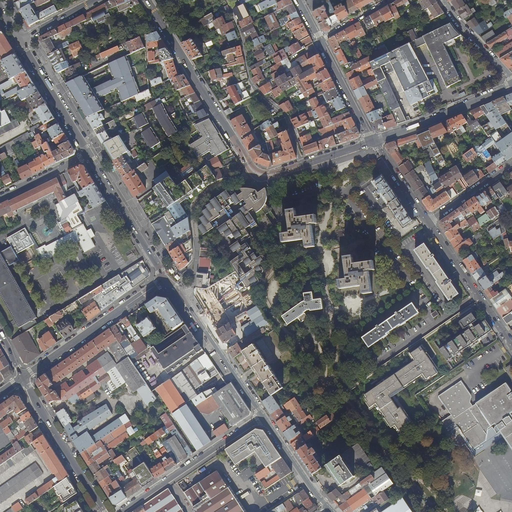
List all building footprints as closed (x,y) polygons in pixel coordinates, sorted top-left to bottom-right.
[(31,0),(21,0),(16,3),(20,10),(35,2),(34,1),(33,2),(31,0)] [(35,2),(20,10),(26,20),(30,26),(36,23),(64,8),(61,3),(55,6),(43,12),(42,10),(35,13),(33,9),(51,0),(38,0),(38,1),(36,1),(35,2)] [(117,6),(130,1),(129,0),(120,0),(116,2),(115,0),(111,0),(105,3),(108,10),(117,6)] [(136,0),(132,0),(130,1),(117,6),(120,12),(121,11),(121,12),(122,13),(127,11),(128,9),(131,7),(131,9),(132,9),(133,9),(133,8),(134,7),(139,4),(136,0)] [(268,0),(260,5),(263,11),(271,7),(277,4),(284,0),(274,0),(270,2),(268,0)] [(292,3),(290,0),(284,0),(277,4),(279,7),(275,8),(275,10),(273,10),(274,12),(292,3)] [(349,14),(358,9),(358,8),(353,0),(347,0),(346,1),(347,3),(344,5),(349,14)] [(353,0),(358,8),(364,5),(361,0),(353,0)] [(425,10),(437,3),(435,0),(419,0),(425,10)] [(450,0),(457,10),(466,5),(462,0),(450,0)] [(318,8),(313,11),(319,22),(329,17),(325,9),(326,9),(327,10),(328,9),(332,16),(336,14),(335,10),(330,2),(329,2),(324,4),(324,5),(320,7),(319,7),(318,8)] [(108,10),(105,3),(83,15),(86,20),(104,11),(108,10)] [(261,35),(261,36),(263,36),(280,28),(277,21),(275,17),(288,11),(290,15),(284,18),(287,24),(300,18),(292,3),(274,12),(265,17),(269,25),(263,28),(265,33),(263,34),(261,35)] [(339,19),(349,14),(344,5),(343,6),(341,3),(335,6),(336,9),(335,10),(336,14),(339,19)] [(395,19),(401,17),(397,8),(394,3),(388,6),(394,17),(395,19)] [(431,20),(444,13),(437,3),(425,10),(431,20)] [(457,10),(464,18),(476,11),(474,7),(470,9),(467,4),(466,5),(457,10)] [(385,22),(394,17),(388,6),(380,11),(385,20),(385,22)] [(232,10),(235,17),(237,16),(240,14),(239,10),(238,7),(232,10)] [(104,11),(92,17),(94,22),(97,20),(99,24),(111,18),(109,14),(106,15),(104,11)] [(379,23),(385,20),(380,11),(370,16),(375,26),(378,25),(377,22),(378,21),(379,23)] [(237,16),(240,22),(248,18),(245,12),(241,14),(240,14),(237,16)] [(215,19),(212,14),(200,20),(202,22),(204,27),(208,25),(206,21),(208,20),(210,22),(215,19)] [(326,31),(331,29),(330,26),(333,24),(332,23),(339,19),(336,14),(332,16),(329,17),(319,22),(323,30),(326,31)] [(86,20),(83,15),(64,25),(67,30),(80,23),(86,20)] [(375,26),(370,16),(363,20),(368,29),(375,26)] [(226,25),(222,17),(213,22),(214,24),(213,25),(214,27),(216,27),(216,29),(219,28),(226,25)] [(239,22),(242,28),(253,23),(250,17),(248,18),(240,22),(239,22)] [(467,22),(479,34),(494,25),(492,21),(487,24),(484,20),(479,24),(475,17),(467,22)] [(244,38),(246,44),(249,43),(259,38),(253,26),(257,24),(257,23),(259,22),(259,23),(265,21),(263,18),(253,23),(242,28),(240,30),(244,38)] [(285,25),(287,24),(284,18),(277,21),(280,28),(285,25)] [(303,23),(300,18),(287,24),(285,25),(288,31),(303,23)] [(235,31),(231,22),(226,25),(219,28),(223,36),(227,35),(235,31)] [(366,34),(360,22),(354,25),(359,35),(360,37),(366,34)] [(80,23),(67,30),(61,33),(63,37),(66,36),(68,35),(69,36),(71,35),(70,34),(77,30),(78,31),(83,29),(80,23)] [(305,27),(303,23),(288,31),(285,32),(287,36),(293,33),(305,27)] [(456,29),(452,23),(431,33),(429,34),(417,39),(412,42),(407,44),(403,46),(399,48),(389,53),(382,57),(373,62),(372,61),(370,63),(371,66),(373,69),(377,80),(379,84),(381,90),(388,106),(391,112),(392,115),(393,115),(397,125),(411,120),(409,116),(405,118),(386,75),(387,74),(388,75),(395,71),(411,105),(438,92),(433,79),(429,81),(414,50),(427,43),(448,87),(461,81),(444,44),(462,36),(456,29)] [(67,30),(64,25),(56,30),(58,34),(59,34),(61,33),(67,30)] [(359,35),(354,25),(345,30),(349,40),(350,40),(359,35)] [(495,52),(500,58),(511,50),(511,36),(511,35),(511,34),(511,26),(497,36),(486,43),(491,48),(508,37),(510,40),(507,41),(508,43),(502,47),(495,52)] [(309,35),(305,27),(293,33),(298,41),(309,35)] [(412,42),(417,39),(414,33),(417,31),(415,28),(408,32),(412,42)] [(58,34),(56,30),(40,38),(39,41),(40,43),(53,37),(58,34)] [(349,40),(345,30),(328,39),(335,52),(342,49),(340,45),(349,40)] [(486,43),(497,36),(493,30),(481,37),(486,43)] [(238,38),(235,31),(227,35),(229,39),(226,40),(225,40),(221,41),(220,43),(220,45),(238,38)] [(162,40),(157,32),(146,35),(147,43),(157,41),(162,40)] [(0,61),(15,54),(8,42),(3,34),(0,35),(0,61)] [(249,43),(252,49),(262,44),(266,42),(263,36),(261,36),(259,38),(249,43)] [(312,41),(310,36),(301,41),(303,45),(312,41)] [(53,37),(40,43),(48,56),(60,50),(58,46),(55,48),(51,41),(54,39),(53,37)] [(126,43),(131,54),(144,48),(140,37),(126,43)] [(166,48),(162,40),(157,41),(158,43),(160,50),(166,48)] [(182,44),(192,60),(203,56),(192,40),(182,44)] [(66,59),(66,61),(69,60),(90,51),(87,50),(83,52),(78,41),(69,46),(74,56),(73,57),(73,56),(68,59),(68,58),(66,59)] [(157,41),(147,43),(148,49),(158,47),(157,41)] [(355,42),(351,43),(357,55),(359,58),(362,56),(355,42)] [(298,43),(293,46),(297,53),(305,48),(304,46),(301,48),(298,43)] [(251,52),(252,53),(254,52),(264,47),(262,44),(252,49),(253,51),(251,52)] [(264,47),(254,52),(258,61),(265,58),(263,52),(262,51),(265,50),(265,51),(266,51),(270,57),(272,55),(276,54),(270,44),(264,48),(264,47)] [(123,50),(121,45),(100,54),(102,59),(123,50)] [(243,55),(240,46),(222,52),(224,59),(228,58),(229,63),(235,61),(233,54),(236,53),(237,57),(243,55)] [(289,48),(287,47),(278,52),(276,54),(272,55),(274,59),(279,56),(282,61),(287,58),(285,53),(290,50),(293,55),(297,53),(293,46),(289,48)] [(389,53),(386,47),(379,50),(382,57),(389,53)] [(60,50),(48,56),(55,67),(66,61),(66,59),(61,49),(60,50)] [(174,59),(167,49),(159,51),(158,52),(161,57),(160,57),(163,62),(165,61),(173,60),(174,59)] [(319,55),(317,52),(316,52),(315,49),(290,64),(277,72),(280,77),(286,74),(291,71),(299,66),(300,65),(301,65),(319,55)] [(342,49),(335,52),(341,65),(344,64),(345,65),(349,63),(342,49)] [(382,57),(379,50),(369,55),(370,56),(372,61),(373,62),(382,57)] [(511,50),(500,58),(511,70),(511,50)] [(152,51),(148,52),(149,65),(159,63),(159,60),(155,61),(155,52),(153,52),(153,51),(152,52),(152,51)] [(15,54),(0,61),(0,64),(2,69),(5,75),(8,74),(11,80),(26,72),(15,54)] [(327,70),(319,55),(301,65),(303,68),(312,64),(313,64),(316,63),(317,65),(314,67),(314,66),(310,68),(311,70),(309,71),(308,70),(307,71),(307,72),(304,74),(299,66),(291,71),(295,78),(296,77),(296,78),(299,77),(301,81),(317,73),(317,74),(327,70)] [(359,58),(357,55),(355,57),(356,59),(356,58),(358,62),(354,64),(353,61),(351,62),(350,62),(349,63),(351,68),(353,71),(355,70),(363,66),(359,60),(359,58)] [(372,61),(370,56),(361,60),(361,59),(359,60),(363,66),(370,63),(372,61)] [(245,63),(243,57),(237,59),(238,62),(230,64),(230,66),(245,63)] [(98,114),(103,111),(97,97),(105,93),(106,95),(114,92),(113,90),(116,89),(117,90),(119,90),(124,102),(135,97),(139,95),(122,58),(105,65),(113,82),(110,84),(109,82),(88,92),(81,77),(66,85),(69,90),(87,119),(98,114)] [(277,72),(290,64),(287,58),(282,61),(277,64),(274,66),(277,72)] [(66,61),(55,67),(59,73),(65,70),(70,68),(69,66),(70,65),(69,64),(71,63),(69,60),(66,61)] [(178,77),(173,60),(165,61),(171,80),(178,77)] [(261,61),(250,67),(252,71),(263,65),(261,61)] [(263,65),(252,71),(255,77),(261,74),(262,73),(261,71),(271,65),(270,64),(271,63),(270,61),(263,65)] [(370,63),(363,66),(355,70),(357,73),(371,66),(370,63)] [(70,68),(65,70),(69,79),(78,75),(77,72),(81,70),(80,66),(75,68),(74,66),(70,68)] [(222,75),(221,69),(209,71),(212,81),(222,79),(226,78),(225,74),(222,75)] [(353,71),(346,74),(350,82),(354,90),(377,80),(373,69),(367,71),(369,75),(372,74),(373,78),(362,82),(360,78),(361,78),(360,76),(357,77),(353,71)] [(331,78),(327,70),(317,74),(317,73),(301,81),(308,91),(313,88),(311,84),(309,85),(308,83),(307,82),(311,79),(312,81),(318,77),(321,83),(331,78)] [(26,72),(11,80),(0,85),(0,95),(1,98),(5,96),(4,94),(2,90),(18,82),(29,76),(26,72)] [(248,80),(247,72),(240,74),(242,82),(248,80)] [(280,77),(277,72),(274,73),(272,75),(275,80),(280,77)] [(255,77),(252,79),(256,84),(264,79),(263,76),(263,74),(262,75),(261,74),(255,77)] [(286,74),(280,77),(275,80),(279,87),(280,86),(294,78),(293,77),(292,78),(292,77),(288,79),(286,74)] [(190,86),(184,75),(178,77),(171,80),(173,85),(175,84),(177,91),(190,86)] [(29,76),(18,82),(20,85),(4,94),(5,96),(6,98),(18,92),(34,84),(29,76)] [(308,91),(301,81),(299,77),(296,78),(296,77),(295,78),(294,78),(280,86),(283,91),(297,83),(303,93),(308,91)] [(152,87),(163,83),(161,78),(151,80),(152,87)] [(336,88),(331,78),(321,83),(319,84),(317,86),(318,88),(321,86),(324,91),(317,95),(318,96),(323,94),(336,88)] [(377,80),(354,90),(358,99),(359,99),(368,95),(365,90),(379,84),(377,80)] [(242,82),(227,88),(236,105),(250,97),(246,90),(238,94),(237,92),(245,87),(242,82)] [(259,88),(265,95),(272,91),(277,88),(277,87),(275,87),(272,82),(270,83),(270,82),(259,88)] [(39,92),(34,84),(18,92),(22,101),(27,99),(39,92)] [(195,93),(190,86),(177,91),(176,92),(179,97),(184,94),(186,97),(195,93)] [(275,96),(283,91),(280,86),(279,87),(277,88),(272,91),(275,96)] [(308,91),(303,93),(299,96),(301,99),(305,97),(315,92),(313,88),(308,91)] [(341,96),(336,88),(323,94),(327,103),(329,102),(332,100),(333,100),(331,97),(334,96),(335,99),(341,96)] [(139,95),(135,97),(137,102),(151,95),(149,90),(139,95)] [(388,106),(381,90),(375,93),(380,105),(377,106),(379,110),(388,106)] [(46,105),(39,92),(27,99),(34,109),(34,110),(35,110),(46,105)] [(200,101),(195,93),(186,97),(188,101),(191,98),(194,104),(200,101)] [(359,99),(367,114),(376,111),(368,95),(359,99)] [(346,107),(341,96),(335,99),(333,100),(332,100),(335,106),(337,111),(346,107)] [(321,106),(316,97),(309,101),(313,110),(314,110),(316,109),(321,106)] [(510,106),(504,97),(492,102),(500,115),(511,109),(510,106)] [(164,103),(166,102),(164,99),(161,100),(160,98),(143,106),(146,112),(152,109),(164,103)] [(329,102),(327,103),(324,104),(327,109),(332,107),(333,107),(335,106),(332,100),(329,102)] [(26,106),(23,101),(15,105),(18,110),(26,106)] [(205,109),(200,101),(194,104),(191,105),(195,114),(197,113),(198,112),(205,109)] [(280,106),(287,112),(293,109),(291,106),(289,101),(280,106)] [(507,160),(511,156),(511,132),(511,130),(500,115),(492,102),(480,107),(484,113),(497,132),(490,136),(495,143),(501,152),(507,160)] [(164,103),(152,109),(158,119),(168,114),(169,114),(164,103)] [(327,109),(324,104),(321,106),(316,109),(317,111),(314,112),(315,113),(314,116),(315,118),(319,117),(320,118),(329,115),(327,109)] [(55,119),(46,105),(35,110),(38,113),(33,116),(35,118),(31,121),(34,125),(42,120),(44,125),(55,119)] [(480,107),(471,111),(476,119),(484,113),(480,107)] [(209,115),(205,109),(198,112),(201,118),(209,115)] [(376,111),(367,114),(371,122),(382,118),(381,113),(384,112),(382,109),(379,110),(376,111)] [(0,125),(1,127),(11,122),(4,110),(1,111),(0,112),(0,125)] [(297,129),(311,122),(311,121),(309,122),(308,120),(309,120),(310,118),(310,117),(313,116),(311,111),(300,116),(301,118),(299,119),(298,117),(292,120),(297,129)] [(357,127),(349,112),(331,120),(329,115),(320,118),(325,128),(318,130),(323,140),(334,136),(335,135),(345,132),(343,129),(343,128),(338,130),(337,128),(344,125),(345,128),(346,131),(357,127)] [(143,113),(132,119),(138,130),(149,124),(143,113)] [(467,113),(462,115),(467,123),(473,132),(481,127),(477,120),(474,122),(472,118),(473,117),(471,115),(469,117),(467,113)] [(476,119),(477,120),(481,127),(482,128),(486,125),(489,129),(485,132),(488,137),(490,136),(497,132),(484,113),(476,119)] [(98,114),(87,119),(94,130),(104,125),(102,121),(104,120),(105,119),(103,115),(102,115),(99,116),(98,114)] [(246,122),(242,115),(230,121),(241,137),(251,131),(247,125),(244,127),(243,124),(246,122)] [(392,115),(382,118),(371,122),(375,130),(378,131),(397,125),(393,115),(392,115)] [(458,117),(453,119),(463,134),(466,132),(462,126),(467,123),(462,115),(458,117)] [(159,122),(169,137),(180,130),(170,116),(169,117),(159,122)] [(219,155),(230,149),(210,117),(193,125),(197,131),(190,135),(195,143),(190,146),(199,159),(202,157),(205,163),(206,162),(207,162),(217,156),(219,155)] [(0,127),(0,135),(20,126),(16,119),(11,122),(1,127),(0,127)] [(58,124),(55,119),(44,125),(40,128),(38,129),(39,131),(42,129),(44,132),(58,124)] [(453,119),(447,121),(454,131),(456,130),(460,136),(463,134),(453,119)] [(273,125),(270,120),(263,124),(266,129),(273,125)] [(104,125),(94,130),(95,132),(97,135),(97,136),(106,132),(117,126),(114,121),(104,125)] [(447,121),(442,124),(449,135),(454,131),(447,121)] [(278,122),(273,125),(266,129),(269,134),(269,135),(270,138),(271,139),(274,138),(276,136),(279,135),(275,128),(280,126),(278,122)] [(64,134),(58,124),(44,132),(39,134),(35,137),(37,141),(32,143),(35,149),(42,146),(46,144),(44,140),(43,140),(42,138),(47,135),(50,134),(51,137),(49,138),(48,136),(47,136),(50,141),(54,140),(64,134)] [(442,124),(429,129),(432,137),(433,139),(444,134),(446,139),(451,137),(449,135),(442,124)] [(151,127),(140,134),(150,149),(161,142),(151,127)] [(360,134),(357,127),(346,131),(345,132),(335,135),(336,137),(338,136),(340,144),(359,138),(360,134)] [(429,129),(416,134),(420,143),(432,137),(429,129)] [(297,158),(287,131),(279,135),(279,138),(282,137),(282,140),(284,144),(282,144),(284,150),(285,150),(285,152),(282,153),(285,162),(297,158)] [(106,132),(97,136),(103,144),(112,140),(111,138),(110,139),(106,132)] [(12,149),(19,145),(31,139),(28,133),(0,147),(0,155),(5,153),(12,149)] [(300,138),(303,145),(313,141),(311,135),(312,135),(312,133),(300,138)] [(68,139),(64,134),(54,140),(55,141),(57,146),(64,143),(63,141),(68,139)] [(416,134),(405,138),(407,144),(416,141),(419,149),(422,147),(420,143),(416,134)] [(243,141),(249,151),(260,145),(266,142),(268,141),(267,140),(266,137),(265,135),(261,137),(263,141),(257,144),(252,135),(243,141)] [(112,140),(103,144),(104,146),(105,148),(107,148),(121,140),(118,136),(115,138),(112,140)] [(330,147),(336,145),(334,138),(334,136),(323,140),(320,141),(323,149),(325,149),(324,145),(325,145),(325,144),(329,143),(330,147)] [(486,149),(495,143),(490,136),(488,137),(486,139),(487,140),(485,141),(484,140),(481,142),(483,145),(486,149)] [(277,149),(274,138),(271,139),(268,141),(266,142),(271,141),(274,150),(277,149)] [(386,148),(390,154),(398,151),(399,151),(397,147),(400,146),(407,144),(405,138),(387,144),(386,148)] [(121,140),(107,148),(109,152),(108,153),(113,162),(127,153),(121,140)] [(452,154),(458,150),(452,140),(446,144),(452,154)] [(75,151),(69,141),(60,147),(61,149),(62,149),(62,150),(60,151),(59,149),(58,150),(58,151),(55,153),(54,153),(55,152),(54,150),(51,151),(57,163),(74,155),(75,151)] [(273,166),(285,162),(282,153),(281,152),(273,154),(273,152),(272,151),(274,151),(274,150),(271,141),(266,142),(270,156),(273,166)] [(306,155),(323,149),(320,141),(319,141),(320,145),(318,145),(317,142),(303,147),(306,155)] [(50,147),(47,143),(46,144),(42,146),(46,152),(46,153),(48,152),(49,155),(45,157),(45,156),(44,156),(41,157),(46,168),(57,163),(51,151),(50,147)] [(270,167),(273,166),(270,156),(263,154),(261,150),(261,147),(260,145),(249,151),(256,162),(270,167)] [(493,160),(492,158),(486,149),(483,145),(478,148),(477,146),(473,148),(477,155),(478,155),(482,152),(488,160),(489,159),(491,161),(493,160)] [(463,156),(468,162),(477,155),(473,148),(468,152),(463,156)] [(14,154),(12,149),(5,153),(8,157),(8,158),(14,154)] [(390,154),(397,164),(403,159),(398,151),(390,154)] [(127,153),(113,162),(114,162),(118,169),(123,178),(134,171),(137,169),(145,163),(146,163),(143,159),(137,164),(138,165),(131,169),(128,163),(129,163),(128,161),(127,162),(126,161),(127,160),(126,159),(132,155),(130,152),(127,153)] [(498,167),(507,160),(501,152),(492,158),(493,160),(495,162),(498,167)] [(33,175),(46,168),(41,157),(39,153),(37,154),(38,158),(39,158),(34,160),(35,161),(28,165),(33,175)] [(215,170),(219,169),(223,167),(219,160),(217,156),(207,162),(208,164),(210,163),(210,162),(211,162),(215,170)] [(221,162),(224,167),(238,161),(235,158),(230,160),(229,159),(221,162)] [(397,164),(405,176),(414,170),(406,158),(403,159),(397,164)] [(405,176),(415,191),(424,185),(422,182),(423,182),(422,181),(421,181),(416,175),(425,169),(431,181),(437,177),(429,160),(414,170),(405,176)] [(157,201),(161,198),(165,205),(168,208),(171,206),(171,207),(178,201),(180,204),(208,181),(210,184),(213,183),(217,181),(215,177),(214,174),(212,172),(205,163),(205,162),(197,166),(200,170),(182,183),(177,186),(170,177),(157,187),(152,190),(154,193),(152,194),(157,201)] [(205,163),(212,172),(213,171),(208,164),(206,162),(205,163)] [(489,173),(498,167),(495,162),(486,168),(489,173)] [(148,168),(145,163),(137,169),(140,173),(148,168)] [(190,163),(174,174),(175,175),(176,174),(182,183),(200,170),(197,166),(193,168),(190,163)] [(23,180),(33,175),(28,165),(18,169),(18,170),(23,180)] [(81,165),(68,171),(76,187),(67,191),(66,185),(67,184),(62,175),(56,177),(57,178),(67,199),(75,194),(81,192),(76,182),(78,181),(77,180),(78,179),(80,179),(79,182),(84,190),(95,184),(85,166),(81,165)] [(456,181),(462,177),(456,166),(450,170),(451,172),(456,181)] [(479,180),(484,176),(481,170),(481,171),(479,169),(478,168),(476,168),(475,168),(473,170),(479,180)] [(215,177),(217,181),(223,178),(219,169),(215,170),(214,171),(217,176),(215,177)] [(469,187),(479,180),(473,170),(462,177),(469,187)] [(134,171),(123,178),(135,197),(146,190),(134,171)] [(153,181),(157,187),(170,177),(167,172),(153,181)] [(445,188),(456,181),(451,172),(439,179),(441,183),(442,182),(445,188)] [(1,176),(1,178),(5,185),(12,181),(11,179),(10,177),(9,174),(6,176),(2,177),(2,176),(1,176)] [(388,205),(398,198),(383,176),(373,182),(388,205)] [(415,191),(422,201),(432,194),(434,193),(442,187),(441,183),(439,179),(438,177),(437,177),(431,181),(434,186),(429,189),(427,187),(425,188),(424,187),(426,186),(425,185),(424,185),(415,191)] [(67,199),(57,178),(9,202),(13,211),(15,215),(16,214),(17,212),(16,211),(55,192),(60,203),(55,205),(60,220),(62,225),(63,225),(68,233),(74,230),(74,232),(47,247),(46,245),(39,249),(45,261),(46,263),(81,244),(86,254),(96,248),(91,239),(95,237),(91,230),(87,232),(83,225),(84,225),(78,216),(85,212),(83,209),(77,198),(77,197),(75,194),(67,199)] [(83,209),(85,212),(106,201),(95,184),(84,190),(81,192),(75,194),(77,197),(77,198),(81,196),(82,197),(84,195),(87,196),(90,200),(89,204),(87,205),(87,206),(83,209)] [(442,187),(434,193),(434,194),(436,192),(438,195),(442,192),(445,190),(442,187)] [(491,187),(485,191),(485,192),(492,202),(495,199),(495,200),(498,198),(491,187)] [(242,193),(237,196),(233,190),(226,192),(224,193),(222,194),(217,197),(212,202),(209,205),(204,211),(203,214),(202,219),(200,231),(203,235),(213,228),(210,223),(220,216),(218,213),(224,210),(225,212),(231,208),(229,206),(232,204),(234,202),(236,205),(243,200),(247,205),(239,210),(241,212),(239,214),(232,218),(230,216),(229,217),(231,220),(218,228),(221,234),(224,232),(227,237),(232,234),(238,241),(230,247),(234,252),(236,250),(240,255),(229,262),(236,272),(241,279),(245,285),(247,288),(254,283),(256,284),(257,284),(258,283),(259,282),(259,280),(259,279),(258,278),(257,278),(255,277),(254,276),(259,273),(260,273),(261,273),(262,272),(263,271),(263,270),(263,268),(262,267),(260,267),(259,265),(264,262),(265,260),(265,258),(265,257),(263,256),(261,256),(257,258),(247,243),(245,240),(248,239),(250,237),(245,229),(247,227),(255,222),(262,232),(278,222),(265,204),(267,198),(267,194),(267,191),(265,188),(258,193),(256,190),(240,189),(242,193)] [(451,199),(457,195),(453,188),(446,192),(451,199)] [(433,211),(451,199),(446,192),(443,193),(433,200),(430,197),(433,195),(432,194),(422,201),(429,211),(433,211)] [(485,192),(476,199),(482,208),(492,202),(485,192)] [(161,198),(157,201),(161,207),(165,205),(161,198)] [(413,221),(398,198),(388,205),(404,228),(413,221)] [(475,198),(466,204),(471,212),(472,213),(478,209),(479,210),(479,211),(481,215),(485,212),(482,208),(476,199),(475,198)] [(9,202),(8,201),(0,204),(0,215),(1,217),(8,213),(13,211),(9,202)] [(167,211),(150,221),(162,241),(169,236),(170,236),(170,235),(171,234),(171,233),(173,232),(171,230),(172,230),(178,239),(190,231),(189,217),(188,218),(180,204),(178,201),(171,207),(171,206),(168,208),(169,211),(168,212),(167,211)] [(466,204),(458,209),(462,214),(464,217),(471,212),(466,204)] [(500,214),(497,210),(495,207),(487,212),(488,214),(487,215),(490,220),(494,217),(495,219),(497,218),(496,216),(500,214)] [(508,212),(505,208),(501,210),(499,208),(497,210),(500,214),(501,217),(502,217),(502,216),(508,212)] [(297,218),(295,209),(287,210),(290,233),(281,234),(283,243),(305,240),(306,248),(315,247),(312,225),(317,224),(316,215),(297,218)] [(439,226),(445,234),(453,228),(450,224),(453,222),(452,221),(462,214),(458,209),(440,222),(439,226)] [(480,226),(490,220),(487,215),(484,217),(482,216),(476,220),(480,226)] [(481,227),(480,226),(476,220),(474,217),(467,222),(468,223),(471,227),(474,232),(481,227)] [(485,228),(493,240),(502,234),(506,232),(504,225),(502,217),(501,217),(485,228)] [(445,234),(450,241),(460,235),(460,234),(457,230),(463,226),(464,228),(466,226),(465,225),(468,223),(467,222),(465,219),(460,223),(456,226),(453,228),(445,234)] [(21,327),(25,333),(27,331),(31,329),(33,328),(38,325),(35,319),(37,318),(8,268),(20,261),(18,257),(17,255),(34,245),(28,234),(25,228),(7,239),(12,247),(0,253),(0,252),(0,294),(19,328),(21,327)] [(176,239),(165,246),(170,253),(180,246),(180,245),(183,242),(181,240),(182,239),(181,237),(182,237),(185,243),(191,239),(190,231),(178,239),(176,239)] [(455,249),(458,253),(483,237),(479,232),(467,240),(455,249)] [(39,249),(46,245),(44,244),(38,247),(30,233),(28,234),(34,245),(17,255),(18,257),(35,247),(44,262),(45,261),(39,249)] [(169,236),(162,241),(165,246),(176,239),(174,235),(170,238),(169,236)] [(450,241),(455,249),(467,240),(466,238),(464,240),(460,235),(450,241)] [(180,246),(170,253),(180,270),(186,267),(192,260),(193,249),(191,239),(185,243),(184,244),(180,246)] [(449,300),(459,294),(425,244),(415,250),(427,269),(428,268),(438,281),(436,282),(449,300)] [(461,258),(463,261),(475,253),(481,249),(479,246),(461,258)] [(199,258),(209,259),(210,251),(200,250),(199,258)] [(463,261),(472,273),(485,264),(487,263),(486,260),(482,263),(483,264),(480,266),(475,259),(478,257),(476,254),(475,253),(463,261)] [(363,294),(372,293),(369,271),(375,270),(374,261),(354,264),(353,256),(344,257),(347,279),(339,280),(340,289),(362,286),(363,294)] [(209,270),(210,259),(209,259),(199,258),(198,268),(209,270)] [(123,273),(126,276),(138,268),(145,263),(143,261),(123,273)] [(472,273),(475,278),(484,272),(481,269),(486,266),(485,264),(472,273)] [(142,273),(138,268),(126,276),(124,278),(128,283),(142,273)] [(127,285),(130,290),(145,279),(143,278),(145,277),(146,278),(149,276),(150,273),(148,269),(142,273),(128,283),(124,278),(126,276),(123,273),(119,275),(122,279),(105,290),(104,291),(108,296),(112,293),(113,293),(123,286),(123,287),(127,285)] [(478,282),(484,291),(498,281),(505,276),(502,272),(499,275),(497,271),(488,277),(487,276),(478,282)] [(475,278),(478,282),(487,276),(489,275),(487,272),(485,274),(484,272),(475,278)] [(207,289),(215,284),(213,280),(210,279),(210,276),(208,276),(208,275),(198,273),(196,288),(207,289)] [(91,292),(94,297),(104,291),(105,290),(122,279),(119,275),(91,292)] [(484,291),(490,300),(499,294),(497,291),(495,293),(492,289),(497,286),(497,285),(500,283),(498,281),(484,291)] [(113,293),(117,300),(125,294),(130,290),(127,285),(123,287),(123,286),(113,293)] [(490,300),(496,309),(511,299),(511,298),(506,289),(499,294),(490,300)] [(100,310),(101,311),(117,300),(113,293),(112,293),(108,296),(104,291),(94,297),(96,301),(97,305),(100,310)] [(82,304),(94,297),(91,292),(76,301),(79,306),(82,304)] [(298,318),(304,313),(304,312),(307,310),(311,310),(311,311),(323,309),(322,299),(314,300),(313,292),(304,294),(306,301),(304,302),(302,303),(283,316),(288,325),(298,318)] [(151,300),(146,304),(152,313),(159,308),(168,320),(167,321),(169,324),(170,323),(174,328),(173,329),(173,330),(185,322),(177,310),(168,298),(158,296),(151,300)] [(496,309),(503,318),(508,315),(508,314),(511,311),(511,302),(511,299),(496,309)] [(50,317),(55,323),(56,323),(59,321),(59,320),(68,313),(70,315),(80,308),(79,306),(76,301),(50,317)] [(82,311),(88,320),(94,316),(101,311),(100,310),(97,305),(96,301),(85,309),(82,311)] [(259,305),(257,302),(243,310),(245,313),(259,305)] [(401,325),(419,313),(412,303),(363,337),(369,347),(387,334),(387,333),(400,324),(401,325)] [(271,323),(259,305),(245,313),(236,319),(247,338),(263,328),(271,323)] [(503,318),(507,325),(511,321),(511,311),(508,314),(508,315),(503,318)] [(440,349),(447,361),(492,329),(485,319),(475,326),(473,322),(477,320),(472,312),(459,321),(464,328),(466,327),(468,329),(440,349)] [(308,318),(304,313),(298,318),(301,323),(308,318)] [(50,317),(46,320),(50,327),(55,324),(55,323),(50,317)] [(139,323),(137,325),(145,336),(149,333),(149,334),(153,332),(152,331),(157,328),(149,317),(146,319),(140,323),(139,323)] [(57,327),(64,338),(74,331),(67,321),(57,327)] [(130,322),(126,325),(134,337),(139,334),(130,322)] [(118,323),(110,329),(120,344),(128,338),(118,323)] [(201,345),(186,324),(151,348),(168,373),(203,349),(200,345),(201,345)] [(228,349),(237,343),(233,337),(236,335),(236,334),(239,332),(235,326),(232,328),(229,324),(217,331),(228,349)] [(247,338),(245,339),(247,343),(265,332),(266,331),(263,328),(247,338)] [(120,344),(110,329),(38,379),(37,383),(43,393),(50,404),(54,401),(62,400),(69,398),(71,397),(75,401),(81,401),(82,400),(77,393),(88,385),(93,392),(114,378),(114,376),(110,370),(116,366),(134,392),(138,389),(149,406),(158,400),(152,391),(131,360),(130,358),(120,344)] [(16,338),(12,341),(25,363),(28,364),(41,355),(36,347),(27,331),(25,333),(16,338)] [(44,337),(51,347),(57,343),(50,333),(44,337)] [(42,347),(45,352),(51,347),(44,337),(39,340),(41,344),(43,346),(42,347)] [(128,338),(120,344),(130,358),(133,357),(133,356),(147,346),(144,341),(140,340),(132,346),(128,338)] [(272,354),(262,339),(256,342),(267,358),(272,354)] [(243,352),(237,343),(228,349),(233,358),(242,352),(243,352)] [(254,344),(243,352),(242,352),(263,383),(275,375),(254,344)] [(400,412),(398,409),(389,396),(397,391),(407,384),(406,383),(410,380),(411,382),(423,374),(426,379),(430,376),(431,377),(437,373),(434,369),(435,368),(433,365),(432,365),(428,360),(429,359),(423,350),(421,351),(419,348),(410,354),(415,360),(406,366),(406,367),(398,372),(382,383),(383,383),(381,384),(365,395),(367,398),(365,399),(367,402),(366,403),(369,407),(376,403),(386,417),(385,418),(391,427),(395,424),(399,430),(407,425),(406,424),(410,421),(403,411),(400,412)] [(0,372),(1,374),(4,380),(11,375),(12,371),(4,356),(0,358),(0,372)] [(198,359),(190,364),(203,383),(211,378),(198,359)] [(190,364),(182,371),(195,389),(203,383),(190,364)] [(182,371),(170,379),(186,403),(192,399),(198,395),(195,389),(182,371)] [(283,387),(275,375),(263,383),(272,395),(277,392),(283,387)] [(157,388),(198,450),(211,441),(186,403),(170,379),(157,388)] [(511,415),(510,413),(511,411),(511,392),(511,393),(510,391),(511,390),(506,382),(476,403),(472,405),(470,401),(472,396),(461,381),(439,396),(451,415),(440,422),(455,445),(462,446),(465,444),(470,451),(485,441),(488,428),(495,423),(496,425),(495,426),(494,428),(495,430),(497,431),(499,431),(500,431),(511,448),(511,415)] [(214,431),(218,437),(250,415),(251,411),(232,382),(218,391),(216,387),(206,391),(210,397),(207,399),(207,398),(209,397),(207,395),(205,396),(203,392),(198,395),(192,399),(200,411),(205,407),(206,410),(218,402),(220,405),(230,421),(214,431)] [(77,393),(82,400),(93,392),(88,385),(77,393)] [(158,400),(166,413),(172,421),(179,432),(193,453),(197,451),(168,408),(155,389),(152,391),(158,400)] [(277,392),(272,395),(263,401),(271,414),(281,407),(280,406),(279,407),(274,398),(279,395),(277,392)] [(3,404),(8,414),(9,414),(14,411),(12,408),(14,407),(18,414),(27,408),(20,397),(14,396),(3,404)] [(300,406),(294,398),(284,405),(286,407),(288,405),(292,410),(289,412),(290,413),(300,406)] [(218,406),(220,405),(218,402),(206,410),(209,414),(219,408),(218,406)] [(0,423),(0,424),(4,429),(8,426),(14,422),(11,417),(1,424),(1,423),(2,421),(1,419),(8,414),(3,404),(0,406),(0,423)] [(96,444),(125,424),(130,421),(126,415),(92,437),(88,431),(113,415),(106,405),(77,422),(79,425),(73,428),(87,450),(96,444)] [(282,406),(281,407),(271,414),(276,422),(285,416),(288,414),(287,412),(286,413),(284,413),(283,413),(282,410),(283,409),(284,408),(282,406)] [(307,416),(300,406),(290,413),(291,415),(294,413),(299,422),(307,416)] [(70,435),(82,453),(87,450),(77,434),(73,428),(70,423),(74,422),(65,408),(56,413),(70,435)] [(18,427),(21,425),(24,423),(33,417),(29,411),(21,417),(22,418),(19,420),(17,422),(18,423),(17,424),(18,427)] [(334,418),(331,412),(317,422),(321,427),(334,418)] [(166,413),(161,416),(167,425),(172,421),(166,413)] [(299,422),(297,423),(300,427),(312,419),(309,415),(307,416),(299,422)] [(285,416),(276,422),(283,432),(292,426),(289,422),(292,420),(290,416),(287,418),(285,416)] [(24,423),(28,428),(26,430),(27,431),(29,430),(30,432),(39,427),(33,417),(24,423)] [(179,432),(172,421),(167,425),(174,435),(177,434),(179,432)] [(128,429),(125,424),(96,444),(87,450),(82,453),(89,465),(113,449),(112,449),(129,437),(126,433),(109,444),(110,445),(109,446),(109,445),(106,447),(103,443),(107,441),(108,442),(114,438),(114,437),(127,429),(131,435),(138,431),(136,428),(134,430),(132,426),(128,429)] [(292,426),(283,432),(289,441),(301,433),(299,431),(296,433),(293,429),(296,427),(294,425),(292,426)] [(4,429),(7,435),(12,432),(8,426),(4,429)] [(155,433),(158,437),(159,438),(166,433),(163,430),(165,428),(164,426),(156,432),(155,433)] [(303,435),(303,436),(306,440),(320,431),(317,426),(305,435),(303,435)] [(257,428),(226,449),(236,465),(256,452),(267,467),(269,466),(282,457),(270,439),(268,441),(257,428)] [(13,445),(18,441),(28,434),(25,430),(24,430),(11,440),(13,445)] [(28,442),(30,445),(34,442),(44,435),(42,432),(36,436),(38,437),(36,439),(32,433),(25,437),(27,440),(26,441),(27,442),(28,442)] [(193,453),(179,432),(177,434),(186,447),(183,449),(188,457),(193,453)] [(301,433),(289,441),(291,444),(301,437),(303,436),(303,435),(301,432),(301,433)] [(155,433),(145,439),(145,440),(148,444),(158,437),(155,433)] [(168,451),(177,464),(188,457),(183,449),(186,447),(177,434),(174,435),(171,438),(162,444),(163,445),(165,447),(167,451),(168,451)] [(26,505),(27,506),(28,505),(55,486),(68,477),(70,476),(44,435),(34,442),(54,474),(55,473),(57,476),(35,492),(35,493),(26,500),(28,503),(26,505)] [(301,437),(291,444),(296,451),(306,444),(304,441),(301,437)] [(145,440),(140,443),(144,448),(147,447),(149,446),(148,444),(145,440)] [(19,453),(21,451),(25,448),(23,447),(22,448),(18,441),(13,445),(15,447),(19,453)] [(306,444),(296,451),(311,474),(322,468),(318,462),(320,461),(318,459),(317,460),(313,454),(316,452),(313,448),(310,450),(308,448),(312,445),(309,442),(306,444)] [(358,443),(325,466),(339,486),(354,476),(359,483),(360,483),(373,474),(370,469),(374,467),(358,443)] [(0,465),(19,453),(15,447),(0,457),(0,465)] [(161,464),(167,471),(177,464),(168,451),(167,451),(165,447),(161,450),(164,454),(166,452),(170,458),(168,459),(166,456),(163,459),(165,462),(161,464)] [(89,465),(95,474),(104,468),(103,466),(102,467),(100,465),(99,464),(111,456),(112,457),(111,457),(113,460),(111,461),(112,462),(114,461),(114,460),(118,458),(116,455),(113,449),(89,465)] [(0,474),(25,457),(21,451),(19,453),(0,465),(0,474)] [(114,461),(118,467),(119,466),(118,464),(126,459),(123,455),(118,458),(114,460),(114,461)] [(292,472),(282,457),(269,466),(267,467),(256,474),(260,479),(271,472),(270,471),(272,469),(272,468),(271,467),(273,466),(279,475),(267,483),(265,480),(261,482),(266,489),(290,473),(292,472)] [(150,470),(156,478),(167,471),(161,464),(158,458),(156,459),(159,464),(155,466),(154,465),(152,467),(152,468),(150,470)] [(95,474),(100,482),(109,476),(110,475),(106,469),(110,466),(109,465),(104,468),(95,474)] [(30,467),(0,487),(0,504),(38,478),(30,467)] [(343,503),(338,506),(343,511),(351,511),(358,508),(394,483),(383,467),(373,474),(360,483),(364,489),(343,503)] [(117,475),(119,478),(124,476),(120,469),(115,472),(117,475)] [(245,511),(228,487),(217,471),(201,482),(200,482),(184,493),(195,510),(196,511),(245,511)] [(104,489),(109,485),(110,484),(118,479),(117,477),(116,478),(115,478),(111,480),(109,476),(100,482),(104,489)] [(112,491),(109,485),(104,489),(113,504),(117,504),(143,487),(143,486),(138,478),(132,482),(131,481),(129,482),(130,483),(122,488),(120,485),(122,484),(121,482),(126,479),(124,476),(119,478),(118,479),(110,484),(111,486),(113,485),(117,492),(116,493),(114,490),(112,491)] [(70,481),(68,477),(55,486),(58,491),(57,491),(60,495),(61,495),(65,502),(72,496),(78,493),(72,483),(69,484),(68,482),(70,481)] [(182,479),(177,482),(183,491),(188,487),(182,479)] [(348,490),(342,495),(339,497),(343,503),(364,489),(360,483),(359,483),(358,484),(361,488),(354,493),(353,492),(350,494),(348,490)] [(183,511),(168,488),(142,506),(146,511),(183,511)] [(336,488),(327,495),(333,501),(339,497),(342,495),(336,488)] [(290,511),(311,511),(316,509),(317,506),(315,503),(314,504),(304,490),(302,491),(294,496),(300,505),(300,506),(301,505),(304,508),(306,510),(303,511),(300,511),(298,508),(290,511)] [(380,501),(382,504),(389,499),(383,491),(373,498),(376,504),(380,501)] [(412,511),(413,511),(403,497),(380,511),(412,511)] [(288,500),(283,503),(286,508),(287,510),(288,511),(294,508),(288,500)] [(83,511),(84,511),(77,501),(69,505),(67,502),(64,504),(68,510),(67,511),(83,511)] [(12,508),(6,511),(17,511),(23,508),(19,502),(12,507),(12,508)] [(269,511),(280,511),(285,509),(286,508),(283,503),(269,511)]
